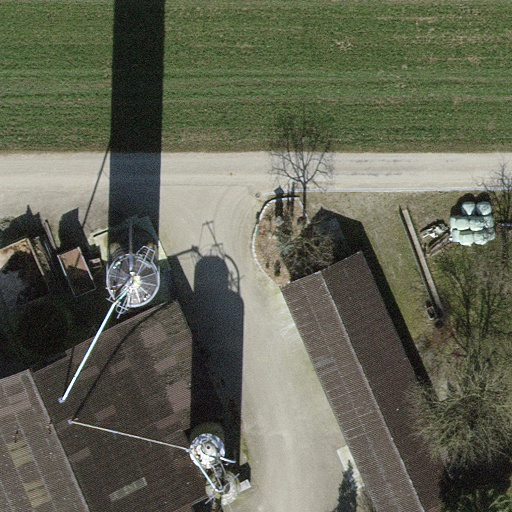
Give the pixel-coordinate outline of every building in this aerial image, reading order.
[(0,259),(26,312),(62,295),(34,237),(0,253),(0,259)] [(357,258),(292,286),(389,511),(440,511),(463,502),(357,258)] [(171,306),(127,325),(172,431),(217,413),(171,306)] [(152,511),(199,492),(172,431),(127,325),(0,378),(0,511),(152,511)] [(477,451),(458,459),(474,495),(493,487),(477,451)]
